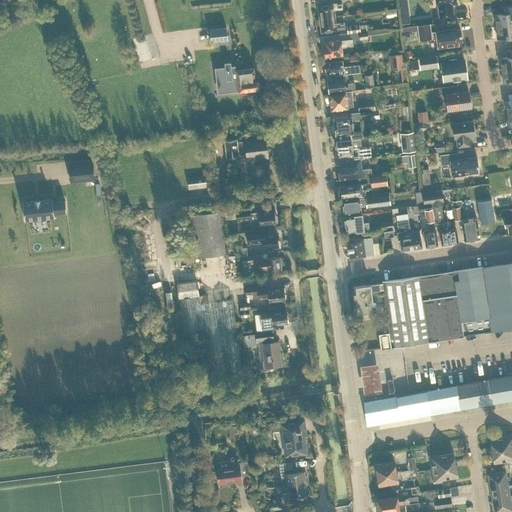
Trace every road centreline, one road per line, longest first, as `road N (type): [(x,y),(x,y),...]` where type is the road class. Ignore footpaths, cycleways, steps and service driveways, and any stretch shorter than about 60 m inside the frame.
road 1 (residential): [(198,382),(172,205),(320,198)]
road 2 (tertiary): [(320,198),(296,0)]
road 3 (residential): [(330,271),(511,241)]
road 4 (tertiary): [(351,441),(330,271)]
road 5 (residential): [(511,143),(491,133),(478,0)]
